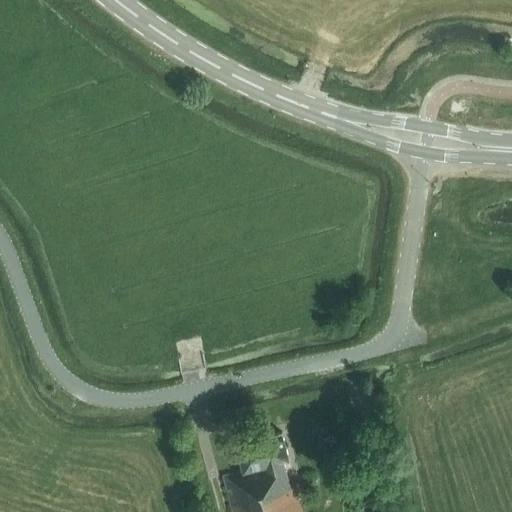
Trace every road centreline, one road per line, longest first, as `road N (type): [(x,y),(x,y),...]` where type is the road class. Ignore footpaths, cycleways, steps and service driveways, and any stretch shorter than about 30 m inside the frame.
road 1 (secondary): [(322,114),(232,77),(113,0)]
road 2 (secondary): [(322,114),(424,153),(511,154)]
road 3 (secondary): [(511,147),(322,114)]
